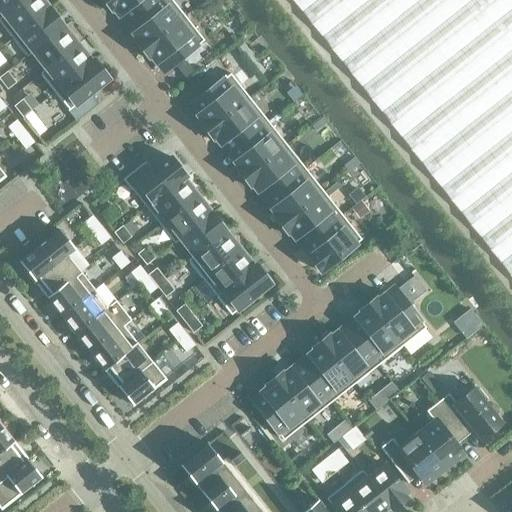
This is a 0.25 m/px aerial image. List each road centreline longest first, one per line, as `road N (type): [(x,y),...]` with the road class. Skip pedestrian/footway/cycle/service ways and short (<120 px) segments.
road 1 (residential): [(320,308),(158,102)]
road 2 (residential): [(130,458),(320,308)]
road 3 (residential): [(130,458),(0,288)]
road 4 (residential): [(0,362),(95,482)]
road 5 (residential): [(158,102),(79,0)]
